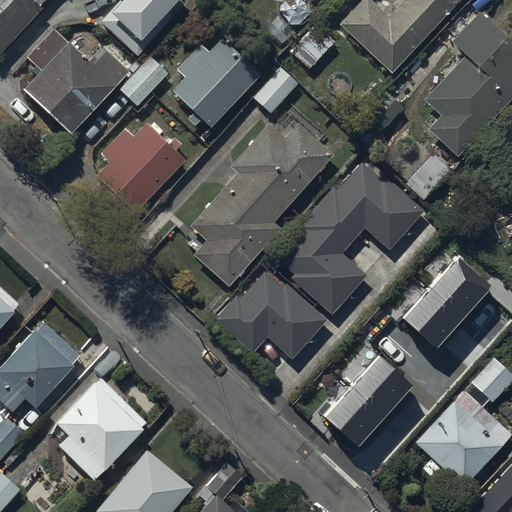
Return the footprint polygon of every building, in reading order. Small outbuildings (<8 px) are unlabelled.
[(0,0),(0,46),(40,3),(37,1),(37,0),(0,0)] [(183,0),(109,0),(106,3),(109,6),(99,17),(136,51),(183,0)] [(389,68),(453,0),(397,0),(385,14),(370,0),(356,0),(338,20),(389,68)] [(457,152),(511,92),(511,38),(476,6),(448,37),(464,51),(423,95),(440,111),(427,125),(457,152)] [(315,18),(288,46),(307,65),(334,37),(315,18)] [(68,131),(129,67),(100,40),(86,55),(66,37),(65,39),(51,25),(24,53),(37,65),(19,84),(68,131)] [(208,123),(258,70),(220,34),(207,47),(199,39),(174,65),(181,72),(169,85),(193,108),(186,115),(193,121),(199,114),(208,123)] [(135,57),(128,65),(132,68),(117,84),(136,101),(167,68),(149,50),(139,61),(135,57)] [(279,63),(252,93),(269,109),(297,79),(279,63)] [(401,104),(383,87),(355,117),(373,134),(401,104)] [(502,127),(481,147),(509,173),(511,170),(511,111),(499,123),(502,127)] [(131,210),(182,156),(172,147),(178,140),(172,134),(167,140),(143,118),(131,132),(122,124),(98,150),(106,157),(91,173),(131,210)] [(332,150),(296,119),(283,134),(265,118),(227,162),(235,169),(188,222),(204,235),(190,251),(226,282),(277,224),(271,219),(332,150)] [(416,136),(391,163),(407,177),(404,180),(431,206),(462,174),(434,148),(431,150),(416,136)] [(387,247),(422,207),(381,171),(378,175),(359,158),(335,185),(331,182),(295,223),(299,226),(274,254),(293,271),(290,274),(330,309),(363,272),(338,250),(362,224),(387,247)] [(459,257),(403,319),(437,349),(493,287),(459,257)] [(234,292),(213,316),(250,349),(265,332),(290,354),(324,316),(284,280),(280,284),(261,268),(238,295),(234,292)] [(0,319),(12,306),(0,295),(0,319)] [(77,351),(42,319),(34,327),(32,325),(0,361),(0,397),(10,406),(21,394),(33,404),(71,362),(69,361),(77,351)] [(380,354),(324,416),(357,446),(413,384),(380,354)] [(511,375),(494,358),(472,382),(494,402),(511,382),(511,375)] [(94,380),(91,377),(54,418),(68,431),(58,443),(92,473),(144,415),(99,375),(94,380)] [(462,483),(509,432),(460,387),(412,437),(462,483)] [(0,454),(22,429),(4,414),(0,418),(0,454)] [(166,511),(191,483),(144,445),(93,508),(97,511),(166,511)] [(511,511),(511,466),(471,511),(472,511),(511,511)] [(0,507),(18,486),(0,470),(0,507)] [(236,511),(213,490),(192,511),(236,511)]
